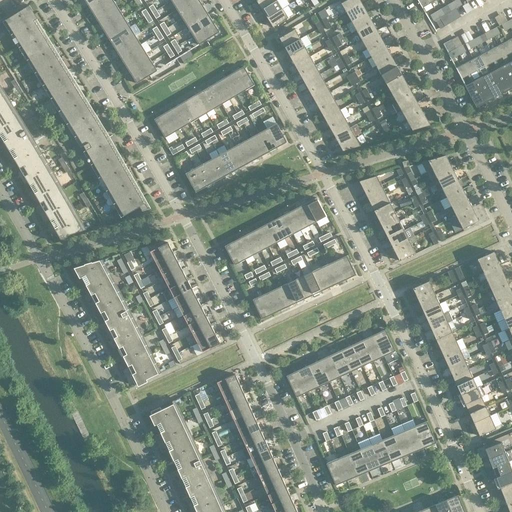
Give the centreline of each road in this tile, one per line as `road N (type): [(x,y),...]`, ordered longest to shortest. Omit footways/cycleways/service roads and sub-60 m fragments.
road 1 (residential): [(323,511),(182,217),(53,0)]
road 2 (residential): [(479,511),(375,275),(222,0)]
road 3 (residential): [(165,511),(0,192)]
road 4 (residential): [(511,222),(393,0)]
